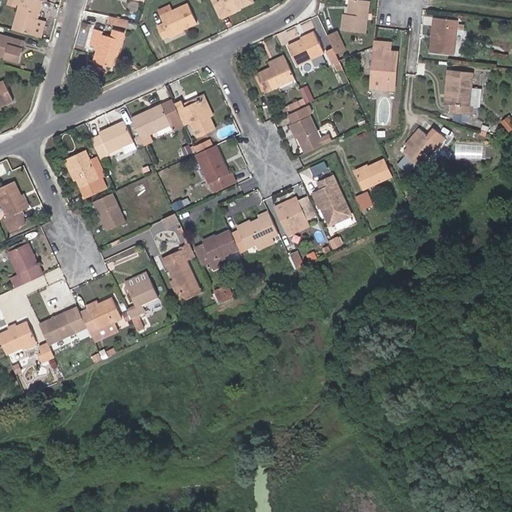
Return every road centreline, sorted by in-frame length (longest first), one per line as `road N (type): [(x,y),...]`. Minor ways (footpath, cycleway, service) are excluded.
road 1 (residential): [(215,48),(31,135)]
road 2 (residential): [(75,0),(31,135)]
